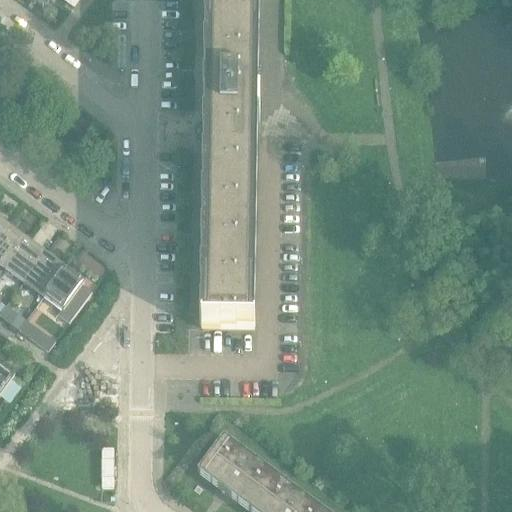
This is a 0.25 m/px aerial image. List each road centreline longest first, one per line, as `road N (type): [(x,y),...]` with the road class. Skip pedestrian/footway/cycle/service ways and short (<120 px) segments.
road 1 (residential): [(152,511),(143,500),(139,414),(142,253)]
road 2 (residential): [(144,135),(0,28)]
road 3 (residential): [(142,253),(0,149)]
road 4 (residential): [(144,135),(146,0)]
